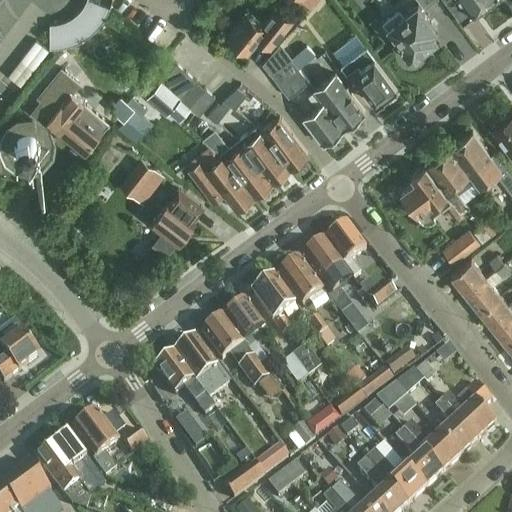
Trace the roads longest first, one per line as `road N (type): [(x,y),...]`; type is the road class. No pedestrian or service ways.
road 1 (tertiary): [(109,356),(340,187)]
road 2 (residential): [(511,404),(340,187)]
road 3 (residential): [(170,15),(287,114),(340,187)]
road 4 (tertiary): [(340,187),(511,53)]
road 5 (residential): [(208,511),(109,356)]
road 6 (unclassified): [(109,356),(45,275),(0,237)]
road 7 (tertiary): [(0,439),(109,356)]
